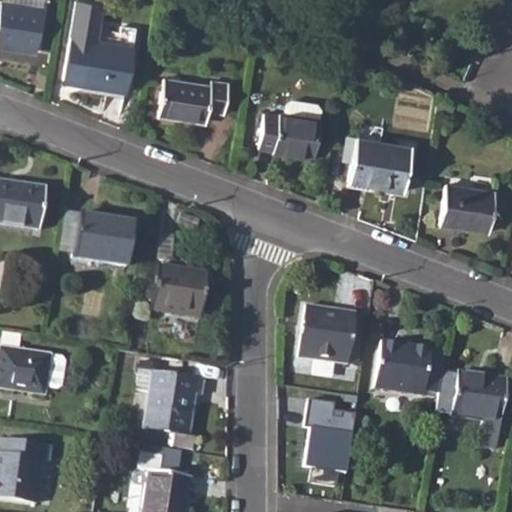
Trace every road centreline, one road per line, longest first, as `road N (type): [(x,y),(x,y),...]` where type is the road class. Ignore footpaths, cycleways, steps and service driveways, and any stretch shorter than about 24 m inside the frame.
road 1 (residential): [(269,214),(255,261),(256,511)]
road 2 (residential): [(0,114),(269,214)]
road 3 (residential): [(269,214),(511,307)]
